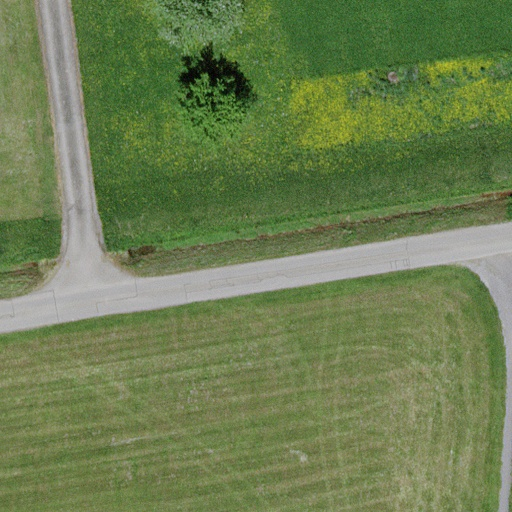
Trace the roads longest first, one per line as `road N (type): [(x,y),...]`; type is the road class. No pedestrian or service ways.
road 1 (unclassified): [(0,316),(511,237)]
road 2 (track): [(53,0),(90,301)]
